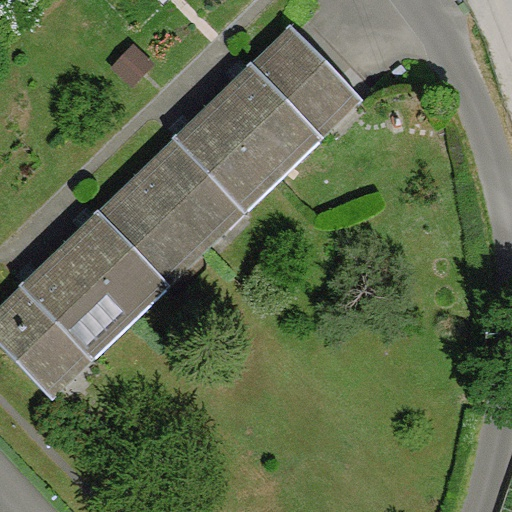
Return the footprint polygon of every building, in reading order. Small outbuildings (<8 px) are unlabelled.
[(209,110),(279,186),(326,142),(312,127),(352,89),(330,67),(293,28),(209,110)] [(153,66),(133,46),(110,70),(130,89),(153,66)] [(138,177),(197,238),(233,204),(246,218),(279,186),(209,110),(138,177)] [(68,246),(142,321),(173,289),(159,275),(197,238),(138,177),(68,246)] [(142,321),(68,246),(23,288),(0,310),(0,345),(41,387),(80,350),(94,364),(142,321)]
